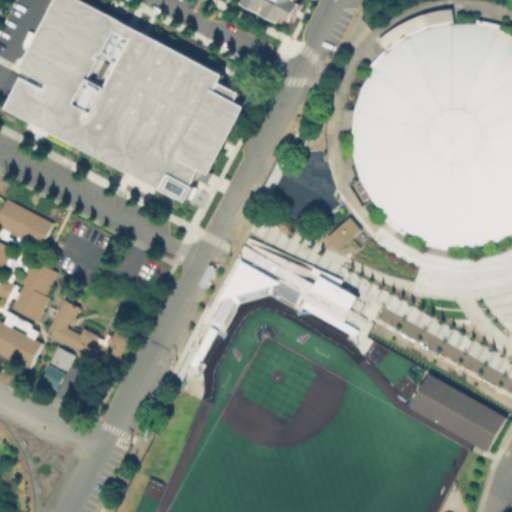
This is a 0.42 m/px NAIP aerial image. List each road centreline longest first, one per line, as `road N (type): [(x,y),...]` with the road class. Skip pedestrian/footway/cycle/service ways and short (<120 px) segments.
road 1 (residential): [(102,447),(296,73)]
road 2 (residential): [(199,260),(0,154)]
road 3 (residential): [(158,0),(296,73)]
